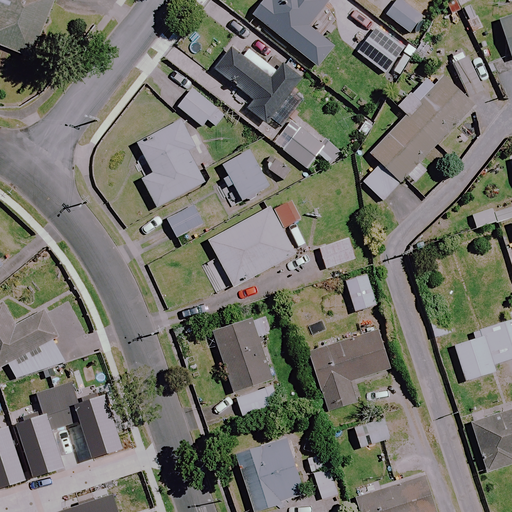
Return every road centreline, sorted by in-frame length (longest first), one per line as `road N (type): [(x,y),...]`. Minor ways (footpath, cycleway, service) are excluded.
road 1 (residential): [(28,173),(82,230),(121,292),(199,511)]
road 2 (residential): [(160,0),(28,173)]
